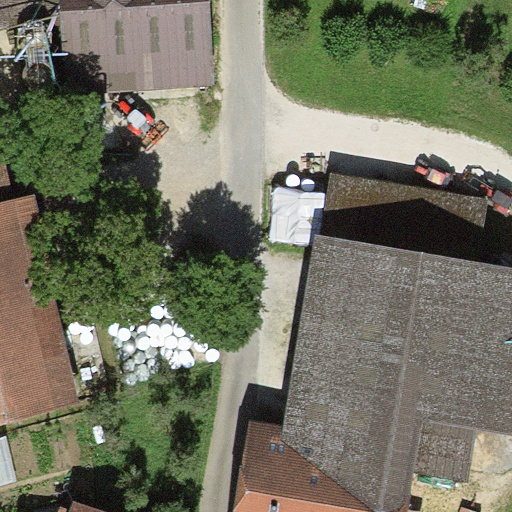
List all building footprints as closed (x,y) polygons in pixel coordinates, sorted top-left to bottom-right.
[(0,0),(0,27),(65,22),(69,96),(212,92),(205,0),(0,0)] [(0,210),(15,207),(3,152),(0,152),(0,210)] [(320,247),(480,272),(491,202),(332,177),(320,247)] [(0,210),(0,427),(85,407),(35,202),(15,207),(0,210)] [(405,511),(410,478),(467,486),(475,434),(511,439),(511,277),(480,272),(320,247),(289,437),(249,431),(236,511),(405,511)]
